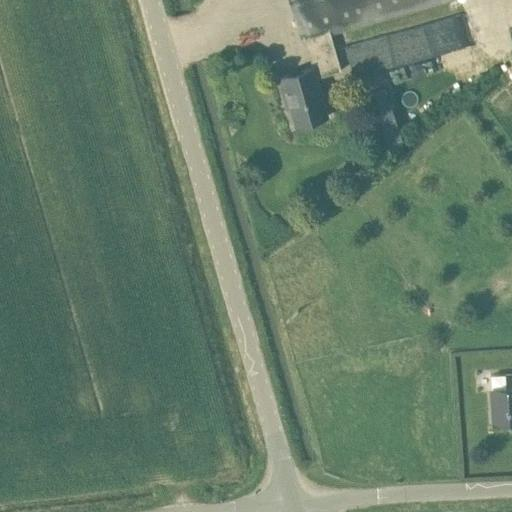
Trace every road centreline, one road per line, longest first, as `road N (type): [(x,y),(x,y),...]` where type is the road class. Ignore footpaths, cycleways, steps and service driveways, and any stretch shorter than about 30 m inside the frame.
road 1 (unclassified): [(289,499),(148,0)]
road 2 (unclassified): [(289,499),(511,494)]
